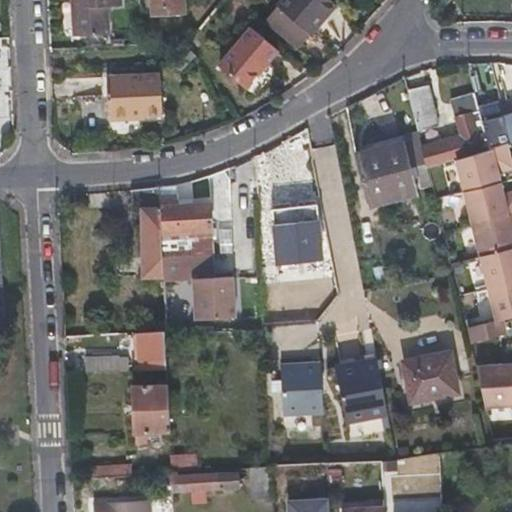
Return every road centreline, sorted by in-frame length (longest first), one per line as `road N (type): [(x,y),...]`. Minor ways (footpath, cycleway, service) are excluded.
road 1 (residential): [(392,43),(308,106),(224,148),(154,167),(37,176)]
road 2 (residential): [(37,176),(57,511)]
road 3 (residential): [(37,176),(29,0)]
road 4 (residential): [(511,48),(392,43)]
